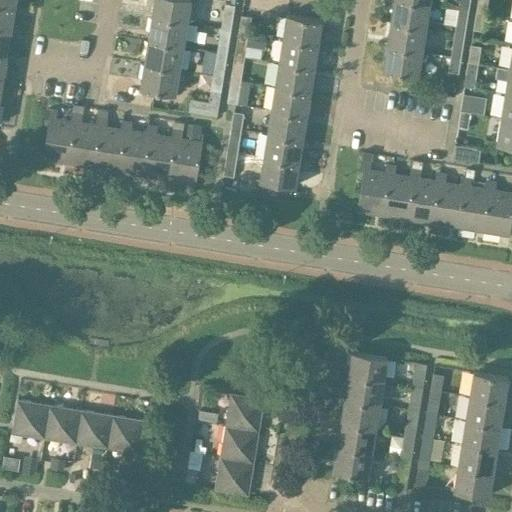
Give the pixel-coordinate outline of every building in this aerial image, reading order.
[(154,0),(152,17),(187,23),(190,0),(154,0)] [(428,5),(397,0),(393,0),(390,23),(425,28),(428,5)] [(459,0),(458,10),(468,11),(469,0),(459,0)] [(488,0),(477,0),(476,12),(486,14),(488,0)] [(234,5),(225,3),(221,28),(230,30),(234,5)] [(0,28),(10,30),(14,7),(0,4),(0,28)] [(454,33),(465,35),(468,11),(458,10),(454,33)] [(473,30),(484,32),(486,14),(476,12),(473,30)] [(284,38),(317,43),(321,19),(287,13),(284,38)] [(251,17),(241,15),(238,30),(249,32),(251,17)] [(187,23),(152,17),(148,41),(183,46),(187,23)] [(425,28),(390,23),(386,46),(421,52),(425,28)] [(0,52),(6,54),(10,30),(0,28),(0,52)] [(217,52),(226,53),(230,30),(221,28),(217,52)] [(249,32),(238,30),(235,54),(245,56),(249,32)] [(451,57),(461,58),(465,35),(454,33),(451,57)] [(280,61),(313,67),(317,43),(284,38),(280,61)] [(183,46),(148,41),(144,64),(179,70),(183,46)] [(481,47),(470,45),(468,61),(479,63),(481,47)] [(421,52),(386,46),(382,70),(417,76),(421,52)] [(213,75),(222,77),(226,53),(217,52),(213,75)] [(245,56),(235,54),(231,77),(241,79),(245,56)] [(448,72),(459,74),(461,58),(451,57),(448,72)] [(276,85),(310,90),(313,67),(280,61),(276,85)] [(465,79),(476,81),(479,63),(468,61),(465,79)] [(179,70),(144,64),(140,89),(175,94),(179,70)] [(187,113),(216,118),(222,77),(213,75),(208,102),(189,99),(187,113)] [(227,103),(237,105),(241,79),(231,77),(227,103)] [(272,108),(306,114),(310,90),(276,85),(272,108)] [(511,93),(504,93),(500,117),(511,118),(511,93)] [(460,110),(471,112),(473,96),(463,94),(460,110)] [(268,132),(302,137),(306,114),(272,108),(268,132)] [(49,122),(43,159),(68,163),(75,124),(70,123),(55,121),(56,111),(47,109),(46,113),(45,121),(49,122)] [(471,112),(460,110),(458,128),(468,129),(471,112)] [(244,114),(233,112),(231,126),(241,128),(244,114)] [(75,124),(68,163),(93,167),(100,128),(96,127),(80,124),(81,115),(72,113),(70,123),(75,124)] [(100,128),(93,167),(118,171),(125,132),(121,131),(106,128),(107,119),(98,117),(96,127),(100,128)] [(511,118),(500,117),(496,141),(511,144),(511,118)] [(125,132),(118,171),(143,175),(150,136),(146,135),(130,133),(132,123),(123,121),(121,131),(125,132)] [(150,136),(143,175),(168,180),(175,140),(171,139),(155,137),(157,127),(147,125),(146,135),(150,136)] [(241,128),(231,126),(227,149),(237,151),(241,128)] [(175,140),(168,180),(194,184),(199,155),(201,144),(180,141),(182,131),(177,130),(173,129),(171,139),(175,140)] [(264,156),(298,161),(302,137),(268,132),(264,156)] [(453,157),(479,161),(481,148),(455,144),(453,157)] [(223,175),(233,176),(237,151),(227,149),(223,175)] [(298,161),(264,156),(260,180),(294,185),(298,161)] [(362,174),(356,210),(382,214),(388,175),(385,175),(369,172),(370,161),(361,160),(359,173),(362,174)] [(388,175),(382,214),(407,218),(414,179),(410,179),(394,176),(396,166),(390,165),(387,165),(385,175),(388,175)] [(414,179),(407,218),(432,223),(439,183),(435,183),(420,180),(421,170),(415,169),(412,168),(410,179),(414,179)] [(439,183),(432,223),(457,227),(464,188),(461,187),(444,185),(446,174),(440,173),(436,172),(435,183),(439,183)] [(464,188),(457,227),(482,231),(489,192),(485,191),(470,188),(471,178),(465,177),(463,177),(461,187),(464,188)] [(489,192),(482,231),(508,235),(511,210),(511,196),(494,193),(496,182),(490,181),(487,181),(485,191),(489,192)] [(349,376),(384,382),(388,358),(353,352),(349,376)] [(427,364),(416,362),(412,386),(423,388),(427,364)] [(470,396),(505,401),(509,377),(474,372),(470,396)] [(444,374),(432,373),(430,389),(441,391),(444,374)] [(384,382),(349,376),(345,400),(380,405),(384,382)] [(408,410),(419,412),(423,388),(412,386),(408,410)] [(441,391),(430,389),(426,413),(437,415),(441,391)] [(225,425),(258,431),(263,399),(230,393),(225,425)] [(466,419),(501,425),(505,401),(470,396),(466,419)] [(45,438),(50,406),(18,400),(13,433),(45,438)] [(380,405),(345,400),(341,423),(376,429),(380,405)] [(76,443),(81,411),(50,406),(45,438),(76,443)] [(404,433),(415,435),(419,412),(408,410),(404,433)] [(107,448),(113,416),(81,411),(76,443),(107,448)] [(437,415),(426,413),(422,436),(434,438),(437,415)] [(113,416),(107,448),(139,454),(145,422),(113,416)] [(463,443),(497,449),(501,425),(466,419),(463,443)] [(376,429),(341,423),(337,446),(372,452),(376,429)] [(220,456),(253,462),(258,431),(225,425),(220,456)] [(400,457),(411,459),(415,435),(404,433),(400,457)] [(434,438),(422,436),(418,460),(430,462),(434,438)] [(459,466),(494,472),(497,449),(463,443),(459,466)] [(372,452),(337,446),(333,471),(368,476),(372,452)] [(22,468),(23,456),(6,455),(5,467),(22,468)] [(253,462),(220,456),(215,488),(248,494),(253,462)] [(395,492),(406,493),(411,459),(400,457),(395,492)] [(414,484),(426,486),(430,462),(418,460),(414,484)] [(494,472),(459,466),(455,491),(490,496),(494,472)]
